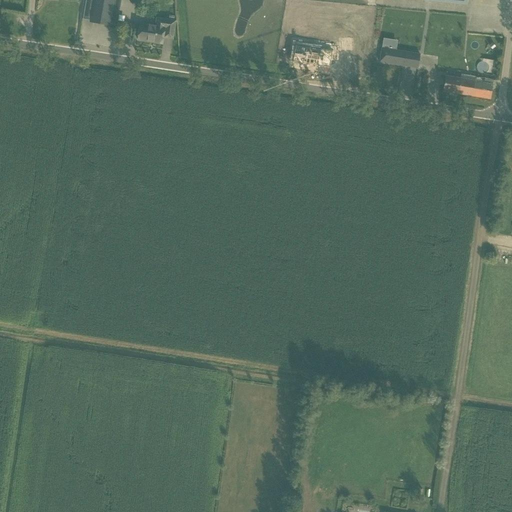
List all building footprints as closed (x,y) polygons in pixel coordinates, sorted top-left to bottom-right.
[(93,0),(90,22),(109,25),(110,24),(117,25),(119,13),(112,12),(113,0),(93,0)] [(377,7),(375,34),(467,40),(469,12),(377,7)] [(138,29),(136,37),(138,37),(137,40),(162,44),(163,37),(164,37),(164,38),(173,39),(175,20),(156,17),(155,26),(140,24),(139,29),(138,29)] [(340,37),(337,55),(350,57),(353,39),(340,37)] [(295,45),(293,61),(313,65),(330,68),(333,51),(320,48),(320,49),(295,45)] [(419,54),(382,48),(379,62),(417,68),(419,54)] [(443,92),(490,99),(492,90),(493,80),(476,78),(461,76),(460,79),(446,77),(443,92)]
